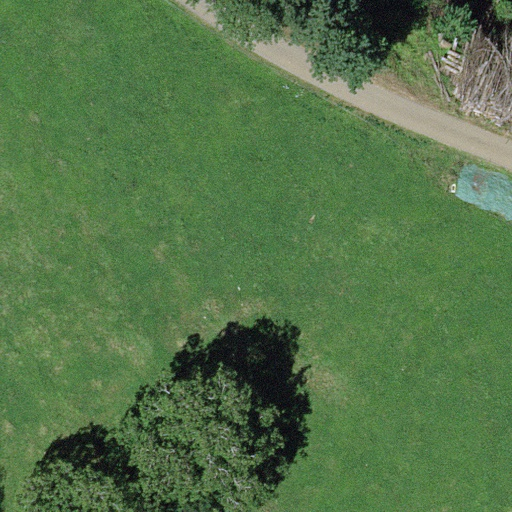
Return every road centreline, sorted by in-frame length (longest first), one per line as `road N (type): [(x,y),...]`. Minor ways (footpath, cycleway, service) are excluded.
road 1 (track): [(511,164),(259,45),(192,0)]
road 2 (track): [(464,142),(375,0)]
